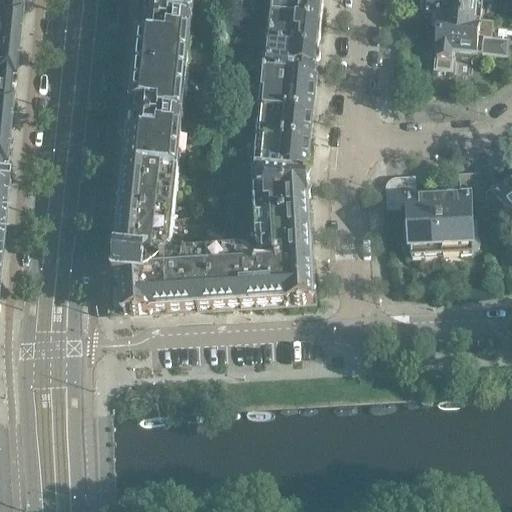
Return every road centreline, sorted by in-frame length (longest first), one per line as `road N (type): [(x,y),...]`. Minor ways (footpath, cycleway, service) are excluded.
road 1 (secondary): [(62,0),(26,351)]
road 2 (secondary): [(74,350),(106,0)]
road 3 (residential): [(149,348),(361,338)]
road 4 (residential): [(361,338),(353,141)]
road 5 (residential): [(353,141),(479,138),(511,123)]
road 6 (secondary): [(80,511),(74,350)]
road 7 (secondary): [(26,351),(33,511)]
road 8 (residential): [(361,338),(511,328)]
road 9 (residential): [(353,141),(365,0)]
